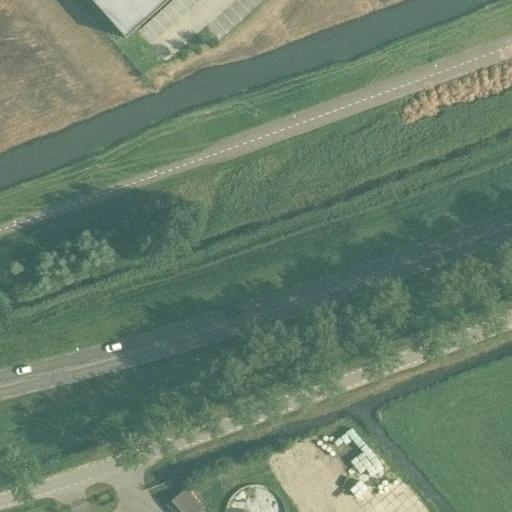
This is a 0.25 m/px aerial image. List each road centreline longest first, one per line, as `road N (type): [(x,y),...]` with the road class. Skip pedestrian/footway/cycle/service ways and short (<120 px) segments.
road 1 (unclassified): [(0,505),(511,319)]
road 2 (primary): [(0,385),(157,346),(511,230)]
